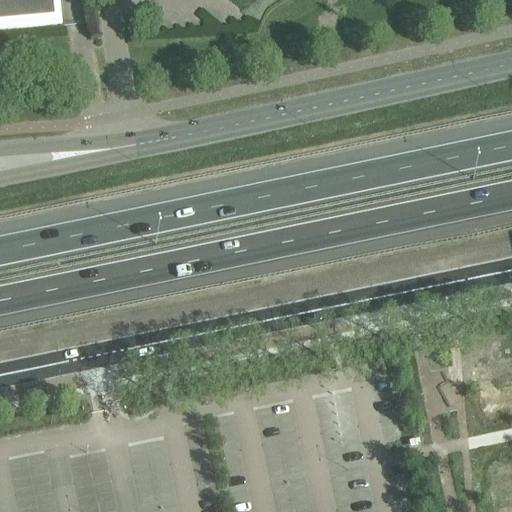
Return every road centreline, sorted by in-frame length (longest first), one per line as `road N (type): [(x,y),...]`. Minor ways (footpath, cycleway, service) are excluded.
road 1 (secondary): [(0,377),(511,271)]
road 2 (motorway): [(0,302),(511,197)]
road 3 (motorway): [(511,149),(0,253)]
road 4 (secondary): [(87,151),(511,63)]
